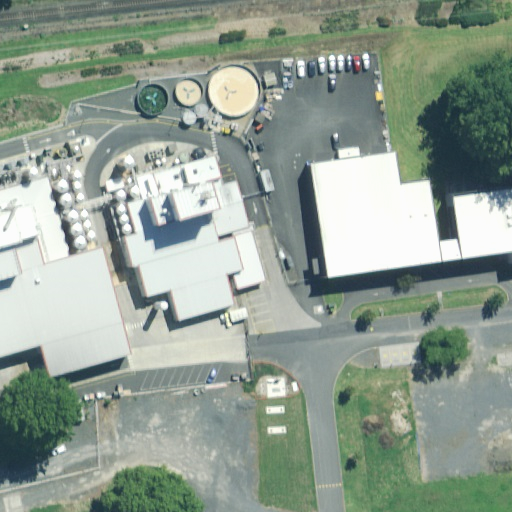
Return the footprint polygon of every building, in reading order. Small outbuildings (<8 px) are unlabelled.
[(212,104),(213,107),(218,113),(225,116),(232,118),(239,117),(246,114),(252,109),(255,102),(257,95),(256,88),(253,81),(248,75),(241,72),(234,70),(227,71),(220,74),(215,79),(211,86),(209,93),(210,99),(207,99),(206,97),(205,95),(203,94),(200,94),(198,94),(196,95),(194,96),(193,99),(193,101),(193,103),(194,105),(195,107),(197,108),(200,109),(202,108),(204,108),(206,106),(207,104),(212,104)] [(269,114),(258,106),(249,118),(259,126),(269,114)] [(203,120),(204,117),(204,115),(203,113),(201,111),(199,110),(197,109),(194,110),(192,111),(190,112),(189,114),(189,117),(189,119),(190,121),(192,123),(194,124),(196,125),(198,124),(200,123),(202,122),(203,120)] [(393,187),(389,155),(303,167),(318,282),(504,255),(506,267),(511,266),(511,189),(444,199),(450,243),(430,246),(422,183),(393,187)] [(246,278),(212,166),(105,198),(140,310),(166,302),(175,331),(228,315),(219,286),(246,278)] [(0,355),(33,347),(43,382),(130,358),(96,235),(65,244),(44,170),(0,181),(0,355)] [(121,179),(102,184),(105,195),(124,189),(121,179)]
